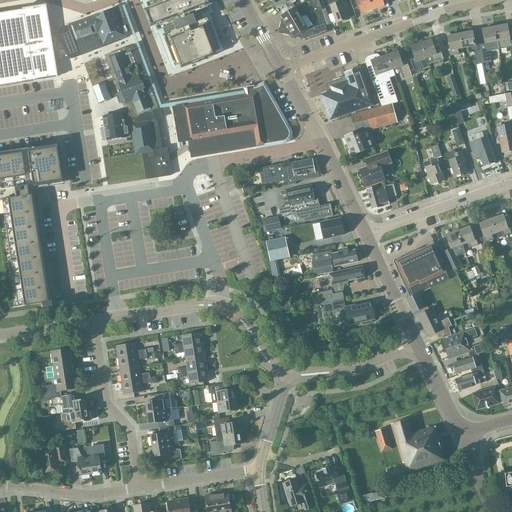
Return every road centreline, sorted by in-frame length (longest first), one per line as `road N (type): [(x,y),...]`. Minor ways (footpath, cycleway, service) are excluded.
road 1 (residential): [(281,71),(449,11),(505,0)]
road 2 (residential): [(364,233),(281,71)]
road 3 (residential): [(140,487),(134,427),(105,397),(92,323)]
road 4 (residential): [(364,233),(511,185)]
road 5 (residential): [(5,485),(86,497),(140,487)]
road 6 (residential): [(418,345),(350,369),(287,373)]
road 7 (residential): [(92,323),(217,305)]
road 8 (residential): [(418,345),(364,233)]
